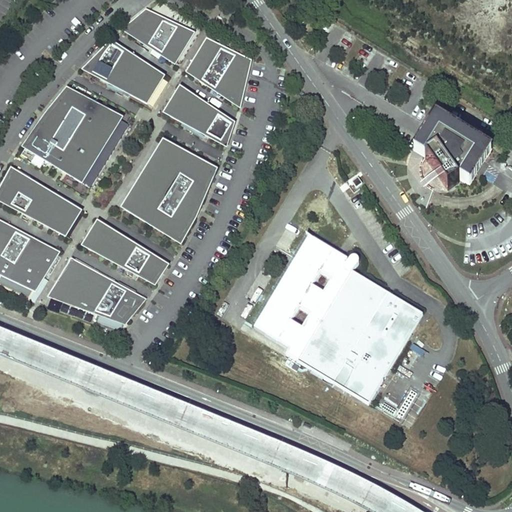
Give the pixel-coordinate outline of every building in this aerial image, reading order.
[(191,35),(147,14),(127,31),(175,63),(191,35)] [(249,63),(207,43),(190,73),(239,105),(249,63)] [(162,79),(112,45),(86,71),(146,104),(162,79)] [(131,123),(66,88),(49,109),(55,115),(50,123),(41,120),(24,144),(92,186),(108,160),(101,153),(104,149),(106,145),(115,148),(131,123)] [(232,125),(181,91),(167,115),(225,146),(232,125)] [(50,123),(55,115),(49,109),(41,120),(50,123)] [(492,150),(435,115),(413,150),(426,158),(437,174),(448,189),(459,182),(457,178),(458,178),(470,186),(492,150)] [(108,160),(115,148),(106,145),(104,149),(101,153),(108,160)] [(215,172),(164,145),(146,174),(153,180),(148,189),(139,185),(125,209),(180,244),(195,218),(191,214),(197,204),(200,205),(215,172)] [(79,214),(12,172),(0,193),(0,200),(66,236),(79,214)] [(148,189),(153,180),(146,174),(139,185),(148,189)] [(195,218),(200,205),(197,204),(191,214),(195,218)] [(57,255),(0,224),(0,273),(37,292),(57,255)] [(168,269),(99,226),(82,251),(155,290),(168,269)] [(286,356),(368,406),(423,316),(372,285),(352,273),(356,270),(358,267),(359,264),(358,261),(356,259),(352,258),(350,259),(348,262),(310,238),(254,330),(289,351),(286,356)] [(142,301),(72,263),(53,298),(124,323),(142,301)] [(97,324),(120,333),(122,328),(99,319),(97,324)]
